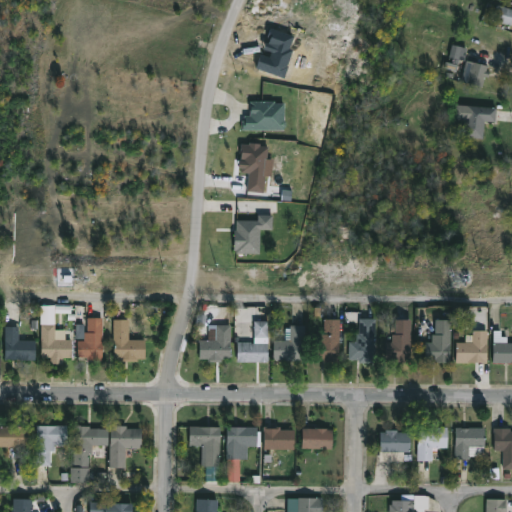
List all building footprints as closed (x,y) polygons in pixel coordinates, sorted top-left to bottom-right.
[(511,8),(511,22),(511,25),(493,20),(494,17),(490,16),(492,10),(496,11),(498,4),(511,8)] [(490,75),(489,77),(485,76),(483,86),(462,81),(466,60),(488,65),(487,70),(491,71),(490,75)] [(496,119),(496,121),(485,121),(484,139),(464,137),(466,120),(454,119),(455,104),(497,107),(496,119)] [(72,339),(71,357),(63,357),(63,363),(51,363),(51,357),(40,357),(42,311),(55,312),(55,329),(66,329),(66,339),(72,339)] [(104,317),(103,360),(88,359),(88,357),(78,357),(78,340),(84,340),(84,332),(87,332),(88,317),(104,317)] [(145,339),(145,359),(138,358),(138,361),(120,360),(120,358),(114,358),(115,345),(116,345),(116,340),(114,340),(115,318),(130,319),(129,339),(145,339)] [(376,319),(375,363),(360,362),(360,360),(349,359),(349,342),(357,342),(357,333),(359,333),(360,318),(376,319)] [(340,319),(339,362),(314,362),(314,341),(321,342),(321,334),(324,334),(324,319),(340,319)] [(411,319),(411,362),(396,362),(396,358),(391,358),(392,335),(395,335),(395,331),(391,331),(391,326),(395,326),(396,319),(411,319)] [(268,343),(268,363),(237,362),(237,341),(252,342),(252,343),(254,343),(254,320),(269,321),(268,343)] [(451,320),(451,362),(425,360),(426,342),(431,342),(432,334),(435,334),(435,320),(451,320)] [(231,325),(231,326),(234,326),(234,342),(230,342),(230,360),(208,361),(208,359),(200,359),(200,339),(208,340),(208,324),(231,325)] [(288,360),(274,359),(274,340),(285,340),(285,328),(290,328),(290,325),(305,325),(305,360),(288,360)] [(19,326),(18,340),(35,340),(35,360),(5,359),(5,326),(19,326)] [(475,362),(456,362),(456,342),(467,342),(467,336),(473,336),(473,330),(489,330),(489,362),(475,362)] [(511,342),(511,362),(492,362),(494,330),(501,330),(501,336),(507,336),(507,342),(511,342)] [(38,466),(36,466),(36,425),(67,425),(66,451),(50,451),(50,466),(38,466)] [(81,425),(81,426),(90,426),(90,428),(108,428),(107,455),(90,455),(89,483),(71,483),(71,467),(74,467),(75,425),(81,425)] [(9,446),(0,446),(0,426),(28,428),(28,447),(9,446)] [(126,426),(126,428),(141,428),(141,447),(125,447),(125,468),(109,467),(110,428),(113,428),(113,426),(126,426)] [(220,427),(219,467),(205,467),(206,443),(203,442),(203,445),(189,445),(190,426),(220,427)] [(281,426),(281,430),(295,430),(295,449),(264,449),(264,426),(281,426)] [(229,459),(226,459),(227,427),(257,427),(257,446),(247,446),(247,459),(229,459)] [(419,461),(417,461),(418,431),(426,431),(426,427),(447,427),(447,448),(433,448),(432,461),(419,461)] [(485,427),(485,456),(470,456),(470,459),(455,459),(456,427),(469,428),(469,427),(485,427)] [(511,430),(511,468),(503,468),(503,450),(494,449),(494,427),(511,428),(511,430)] [(328,428),(327,429),(333,430),(332,449),(301,448),(302,428),(328,428)] [(398,432),(411,432),(410,452),(380,451),(380,432),(386,432),(386,429),(398,430),(398,432)] [(429,496),(428,508),(425,508),(424,511),(389,511),(389,503),(392,503),(392,500),(414,500),(414,495),(429,496)] [(196,511),(197,497),(218,498),(217,511),(196,511)] [(287,511),(287,498),(323,498),(323,511),(287,511)] [(32,506),(31,511),(10,511),(11,510),(12,510),(13,499),(32,499),(32,506)] [(507,511),(485,511),(486,499),(507,499),(507,511)] [(131,511),(89,511),(90,503),(131,504),(131,511)]
